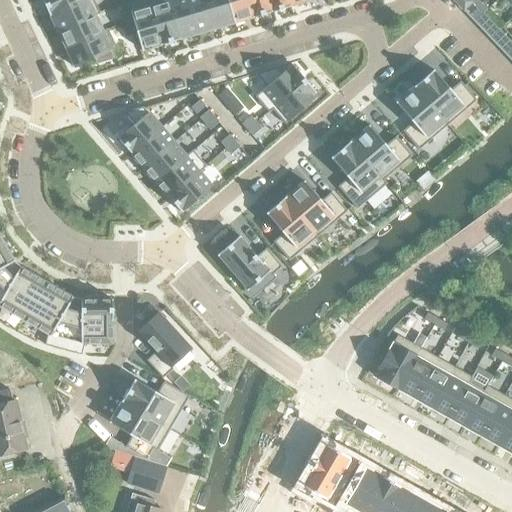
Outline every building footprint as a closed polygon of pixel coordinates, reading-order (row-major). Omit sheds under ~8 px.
[(42,0),(49,15),(79,0),(42,0)] [(93,0),(79,0),(49,15),(57,32),(99,12),(93,0)] [(130,0),(127,1),(130,10),(142,50),(161,44),(147,0),(130,0)] [(167,0),(147,0),(161,44),(179,39),(167,0)] [(187,0),(167,0),(179,39),(198,33),(187,0)] [(187,0),(198,33),(216,28),(207,0),(187,0)] [(207,0),(216,28),(235,22),(227,0),(207,0)] [(247,0),(227,0),(235,22),(253,17),(247,0)] [(268,0),(247,0),(253,17),(263,14),(271,11),(268,0)] [(268,0),(271,11),(290,6),(288,0),(268,0)] [(471,0),(462,0),(458,5),(463,10),(473,2),(471,0)] [(130,10),(122,13),(125,24),(133,22),(130,10)] [(99,12),(57,32),(66,49),(108,29),(107,28),(103,30),(95,15),(100,13),(99,12)] [(133,22),(125,24),(129,36),(136,33),(133,22)] [(493,23),(484,32),(489,38),(499,29),(493,23)] [(108,29),(66,49),(74,68),(96,57),(98,60),(113,56),(114,58),(115,58),(112,50),(116,47),(108,29)] [(499,29),(489,38),(495,44),(504,35),(499,29)] [(276,67),(255,73),(266,86),(255,96),(268,111),(305,80),(292,64),(282,73),(276,67)] [(433,69),(414,86),(447,124),(476,100),(460,81),(450,89),(433,69)] [(305,80),(268,111),(269,112),(272,109),(285,124),(318,95),(305,80)] [(414,86),(395,102),(412,122),(402,130),(418,149),(447,124),(414,86)] [(200,99),(190,107),(196,113),(205,105),(200,99)] [(134,124),(118,138),(130,152),(160,127),(143,107),(124,112),(134,124)] [(208,109),(199,117),(204,123),(213,115),(208,109)] [(213,115),(204,123),(210,129),(219,122),(213,115)] [(250,116),(241,124),(247,130),(256,122),(250,116)] [(256,122),(247,130),(252,136),(261,128),(256,122)] [(368,125),(349,141),(386,184),(387,183),(383,179),(411,155),(395,136),(386,145),(368,125)] [(160,127),(130,152),(143,167),(173,142),(160,127)] [(229,134),(220,142),(225,148),(234,140),(229,134)] [(234,140),(225,148),(230,154),(240,146),(234,140)] [(349,141),(330,157),(348,177),(338,186),(357,208),(386,184),(349,141)] [(173,142),(143,167),(156,182),(193,150),(192,150),(185,156),(173,142)] [(193,150),(156,182),(168,197),(205,165),(193,150)] [(205,165),(168,197),(181,212),(211,187),(199,172),(206,166),(205,165)] [(304,180),(285,196),(318,235),(347,211),(331,192),(321,200),(304,180)] [(285,196),(266,213),(283,233),(273,241),(289,260),(318,235),(285,196)] [(0,236),(0,306),(24,320),(46,282),(19,266),(19,267),(13,261),(14,261),(0,236)] [(239,236),(217,254),(237,277),(235,278),(236,279),(238,278),(250,293),(271,275),(274,279),(275,277),(272,274),(281,266),(266,248),(256,256),(239,236)] [(46,282),(24,320),(47,334),(44,344),(81,354),(84,343),(112,343),(112,299),(80,299),(72,297),(46,282)] [(427,312),(423,319),(434,325),(438,318),(427,312)] [(147,328),(141,334),(156,351),(146,360),(162,377),(173,368),(169,365),(190,347),(159,313),(145,326),(147,328)] [(438,318),(434,325),(444,331),(448,324),(438,318)] [(461,330),(457,337),(468,343),(471,336),(461,330)] [(397,336),(375,375),(398,388),(420,349),(397,336)] [(471,336),(468,343),(478,349),(482,342),(471,336)] [(495,348),(491,355),(501,361),(505,354),(495,348)] [(420,349),(398,388),(415,397),(437,358),(420,349)] [(511,357),(505,354),(501,361),(511,367),(511,366),(511,357)] [(437,358),(415,397),(431,406),(453,368),(437,358)] [(453,368),(431,406),(448,416),(470,377),(453,368)] [(470,377),(448,416),(465,425),(487,387),(486,386),(484,390),(469,382),(471,378),(470,377)] [(134,379),(121,400),(170,429),(189,396),(164,381),(157,392),(134,379)] [(487,387),(465,425),(482,435),(503,396),(487,387)] [(0,455),(26,449),(15,401),(11,402),(8,389),(0,391),(0,455)] [(511,400),(503,396),(482,435),(498,444),(511,419),(511,400)] [(121,400),(109,422),(131,435),(125,446),(146,459),(153,448),(157,450),(170,429),(121,400)] [(511,419),(498,444),(511,451),(511,419)] [(325,444),(300,489),(323,503),(319,509),(323,511),(334,511),(344,496),(332,489),(350,458),(325,444)] [(134,458),(127,483),(157,492),(165,467),(134,458)] [(365,467),(340,511),(341,511),(361,511),(382,476),(365,467)] [(382,476),(361,511),(385,511),(400,486),(382,476)] [(400,486),(385,511),(406,511),(416,495),(400,486)] [(131,493),(125,511),(163,511),(164,511),(152,507),(155,500),(131,493)] [(416,495),(406,511),(428,511),(433,505),(416,495)] [(35,511),(71,511),(63,497),(35,511)]
